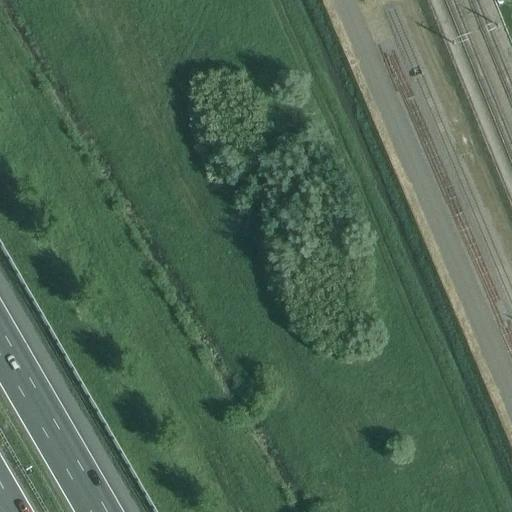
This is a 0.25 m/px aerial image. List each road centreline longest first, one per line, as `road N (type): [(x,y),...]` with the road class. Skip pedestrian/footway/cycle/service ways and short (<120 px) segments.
road 1 (track): [(492,511),(276,0)]
road 2 (motorway): [(89,511),(0,356)]
